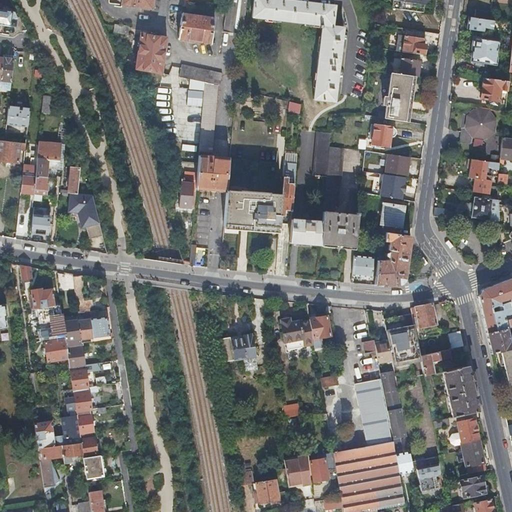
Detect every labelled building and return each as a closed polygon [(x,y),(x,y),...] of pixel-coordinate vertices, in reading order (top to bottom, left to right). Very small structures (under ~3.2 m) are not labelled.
[(122,0),(121,4),(151,9),(152,0),(122,0)] [(246,0),(229,0),(228,12),(226,12),(223,31),(243,34),(245,15),(246,0)] [(332,26),(335,6),(288,0),(253,0),(252,17),(319,25),(319,27),(322,28),(313,99),(335,102),(343,27),(332,26)] [(392,0),(391,8),(417,12),(419,4),(422,5),(423,1),(426,2),(426,0),(392,0)] [(0,24),(9,26),(9,25),(15,26),(16,21),(13,20),(14,18),(11,18),(12,12),(0,10),(0,24)] [(476,10),(475,18),(491,20),(492,12),(476,10)] [(214,18),(182,13),(179,39),(212,43),(214,18)] [(475,18),(469,17),(467,29),(484,32),(485,28),(491,29),(501,31),(501,28),(499,27),(500,22),(491,20),(475,18)] [(132,28),(120,26),(119,32),(131,34),(132,28)] [(413,30),(405,29),(404,35),(401,51),(424,55),(425,44),(423,44),(425,32),(413,30)] [(135,69),(162,74),(167,38),(140,33),(135,69)] [(481,39),(473,38),(471,49),(473,49),(471,61),(495,64),(498,42),(481,39)] [(401,57),(398,73),(413,75),(418,76),(420,60),(401,57)] [(10,81),(13,60),(2,59),(0,75),(0,90),(9,92),(9,90),(10,81)] [(181,64),(179,77),(204,82),(219,86),(222,73),(181,64)] [(398,73),(391,72),(387,98),(384,97),(383,104),(386,105),(384,118),(406,121),(413,75),(398,73)] [(507,91),(508,82),(484,78),(481,99),(498,101),(500,90),(507,91)] [(219,92),(220,86),(219,86),(204,82),(198,150),(212,152),(217,92),(219,92)] [(37,96),(30,95),(29,104),(37,105),(37,96)] [(51,97),(43,96),(41,112),(49,113),(51,97)] [(300,113),(300,103),(288,103),(288,113),(300,113)] [(8,106),(7,107),(6,124),(27,126),(29,109),(8,106)] [(473,138),(479,139),(482,109),(478,109),(467,116),(465,127),(473,138)] [(482,109),(479,139),(484,140),(495,132),(496,121),(489,110),(482,109)] [(65,140),(74,141),(67,123),(65,140)] [(394,127),(374,124),(371,143),(389,146),(391,137),(392,137),(393,137),(393,136),(394,136),(395,136),(395,135),(396,135),(396,134),(396,133),(396,132),(396,131),(396,130),(396,129),(395,129),(395,128),(394,128),(394,127)] [(329,146),(330,133),(317,131),(313,175),(326,176),(329,146)] [(511,159),(511,138),(502,138),(500,157),(500,164),(503,164),(504,159),(511,159)] [(25,150),(26,143),(4,141),(0,140),(0,160),(19,162),(20,149),(25,150)] [(35,176),(46,177),(47,164),(59,165),(60,160),(61,148),(46,146),(46,142),(38,141),(37,158),(37,159),(36,170),(35,176)] [(344,148),(329,146),(326,176),(324,200),(322,221),(320,242),(344,245),(355,246),(355,240),(358,214),(348,213),(334,211),(334,205),(338,205),(339,201),(344,148)] [(409,157),(388,154),(386,165),(383,164),(382,167),(386,168),(386,171),(406,174),(409,157)] [(211,189),(213,157),(198,156),(196,177),(195,188),(211,189)] [(492,163),(500,164),(500,157),(493,156),(492,163)] [(227,191),(230,159),(213,157),(211,189),(227,191)] [(20,192),(33,193),(35,177),(35,176),(36,170),(37,159),(31,158),(31,162),(30,165),(23,164),(22,176),(20,192)] [(471,192),(488,194),(490,180),(484,180),(486,162),(477,160),(468,159),(466,167),(469,168),(468,177),(473,178),(471,192)] [(281,196),(280,214),(284,215),(285,210),(291,210),(295,163),(284,162),(281,196)] [(70,193),(77,193),(80,168),(70,167),(69,179),(68,192),(70,193)] [(383,173),(380,195),(401,199),(405,177),(383,173)] [(499,173),(497,184),(505,185),(507,174),(499,173)] [(33,193),(46,194),(47,184),(45,184),(46,177),(35,176),(35,177),(33,193)] [(193,206),(195,188),(196,177),(183,176),(182,182),(193,183),(191,206),(193,206)] [(193,183),(182,182),(181,182),(179,207),(191,208),(191,206),(193,183)] [(249,193),(227,191),(223,226),(246,228),(249,193)] [(77,193),(70,193),(68,211),(77,212),(80,213),(81,217),(80,220),(81,225),(84,227),(86,226),(89,239),(103,235),(92,195),(90,195),(83,196),(83,194),(77,193)] [(281,196),(249,193),(246,228),(278,231),(280,214),(281,196)] [(498,207),(498,204),(498,200),(475,197),(473,204),(470,203),(469,204),(468,210),(469,211),(472,212),(471,217),(499,221),(498,207)] [(383,223),(382,231),(384,232),(385,232),(398,234),(399,226),(401,226),(404,205),(383,202),(380,223),(383,223)] [(511,205),(498,204),(498,207),(499,221),(499,224),(499,228),(510,229),(510,231),(509,231),(509,232),(508,233),(509,235),(511,236),(511,205)] [(434,216),(448,218),(449,210),(435,208),(434,216)] [(48,235),(50,216),(47,215),(47,218),(33,217),(31,233),(48,235)] [(320,242),(322,221),(291,219),(289,242),(320,244),(320,242)] [(377,259),(374,284),(382,285),(398,284),(404,278),(410,236),(398,234),(385,232),(385,240),(389,241),(388,249),(389,249),(388,260),(382,260),(377,259)] [(355,240),(355,246),(352,274),(372,276),(374,257),(360,256),(361,241),(355,240)] [(28,266),(20,264),(20,266),(22,279),(30,278),(28,267),(28,266)] [(75,273),(72,272),(76,302),(83,301),(78,274),(75,273)] [(511,327),(511,281),(510,278),(481,290),(477,296),(486,333),(506,329),(511,327)] [(31,289),(34,307),(53,304),(54,304),(51,287),(42,289),(42,288),(31,289)] [(76,302),(77,312),(84,311),(83,301),(76,302)] [(41,331),(42,337),(64,333),(62,321),(59,303),(54,304),(53,304),(55,316),(52,316),(54,329),(41,331)] [(432,303),(415,307),(418,322),(419,327),(436,323),(432,303)] [(93,340),(110,338),(107,316),(98,317),(97,317),(97,313),(98,312),(97,309),(89,310),(89,313),(90,318),(93,340)] [(392,361),(394,370),(397,389),(415,386),(411,361),(404,326),(402,314),(384,318),(387,335),(392,361)] [(315,317),(309,318),(313,338),(330,335),(327,315),(315,316),(315,317)] [(66,345),(81,342),(80,339),(90,338),(91,341),(93,340),(90,318),(62,321),(64,333),(65,338),(66,345)] [(307,321),(299,322),(299,321),(289,322),(288,318),(279,320),(285,349),(311,344),(307,321)] [(506,329),(486,333),(490,353),(497,352),(500,351),(511,348),(511,339),(508,341),(506,329)] [(464,345),(461,331),(448,334),(451,348),(464,345)] [(223,361),(233,359),(237,359),(255,356),(252,336),(251,336),(251,334),(219,339),(223,361)] [(376,350),(378,361),(389,358),(390,361),(392,361),(387,335),(381,336),(382,342),(374,343),(376,350)] [(48,361),(68,357),(66,345),(65,338),(44,341),(48,361)] [(368,351),(376,350),(374,343),(374,339),(370,339),(362,341),(364,352),(368,351)] [(83,364),(84,364),(81,342),(66,345),(68,357),(68,362),(69,365),(83,364)] [(511,391),(511,348),(500,351),(503,364),(510,392),(511,391)] [(449,349),(420,355),(424,375),(429,374),(435,373),(432,362),(451,358),(449,349)] [(68,368),(67,362),(55,364),(56,370),(68,368)] [(69,365),(72,388),(87,386),(85,369),(83,369),(83,364),(69,365)] [(442,371),(452,416),(479,411),(474,388),(469,365),(453,369),(442,371)] [(380,373),(392,439),(398,437),(406,436),(397,389),(394,370),(380,373)] [(429,374),(424,375),(433,420),(438,419),(429,374)] [(320,379),(322,387),(339,384),(337,376),(320,379)] [(343,505),(343,511),(363,511),(369,510),(405,504),(402,490),(399,473),(393,440),(390,441),(379,378),(354,383),(366,445),(333,451),(341,495),(343,505)] [(76,411),(89,409),(91,409),(88,391),(73,394),(75,404),(76,411)] [(333,416),(342,412),(332,391),(322,395),(333,416)] [(297,403),(283,405),(284,410),(285,417),(299,414),(300,414),(297,403)] [(113,414),(112,406),(101,407),(103,415),(113,414)] [(91,431),(92,431),(89,409),(76,411),(76,415),(79,433),(91,431)] [(326,412),(300,414),(299,414),(302,427),(318,426),(317,419),(327,418),(326,412)] [(72,442),(80,441),(80,438),(79,433),(76,415),(68,416),(61,417),(64,438),(67,437),(72,437),(72,442)] [(433,420),(434,427),(448,424),(447,417),(438,419),(433,420)] [(329,427),(343,425),(343,418),(328,419),(329,427)] [(450,442),(454,445),(461,444),(461,441),(478,438),(474,418),(457,421),(459,432),(452,434),(449,438),(450,442)] [(36,431),(39,446),(55,444),(54,441),(53,431),(52,420),(35,422),(36,431)] [(82,456),(96,455),(93,436),(91,436),(80,438),(80,441),(82,453),(82,456)] [(392,439),(393,440),(399,473),(413,470),(412,464),(411,460),(409,451),(401,452),(398,437),(392,439)] [(466,463),(468,473),(485,470),(479,440),(462,444),(464,455),(461,456),(462,460),(465,460),(466,463)] [(63,456),(64,459),(71,459),(71,455),(82,453),(80,441),(72,442),(68,443),(62,443),(63,456)] [(45,458),(63,456),(62,443),(55,444),(39,446),(39,447),(44,483),(54,482),(51,464),(46,465),(45,458)] [(328,478),(324,453),(318,454),(318,458),(310,460),(314,480),(328,478)] [(297,457),(284,460),(285,467),(288,485),(301,483),(302,485),(312,484),(309,471),(306,454),(296,455),(297,457)] [(86,479),(87,485),(93,484),(92,480),(103,479),(99,455),(83,458),(86,479)] [(250,461),(236,463),(238,473),(240,487),(255,484),(256,491),(253,491),(255,502),(258,501),(259,503),(260,502),(260,504),(262,505),(267,504),(268,502),(268,501),(279,499),(278,492),(275,479),(254,483),(252,471),(245,472),(245,467),(251,466),(250,461)] [(437,463),(416,468),(418,478),(421,490),(438,487),(435,475),(439,474),(437,463)] [(455,466),(457,475),(468,473),(466,463),(455,466)] [(484,486),(481,476),(460,480),(463,496),(484,492),(483,486),(484,486)] [(89,501),(90,511),(102,511),(100,490),(88,492),(89,501)] [(326,508),(343,505),(341,495),(325,499),(326,508)] [(474,502),(475,511),(493,511),(493,509),(492,509),(490,499),(474,502)] [(77,511),(90,511),(89,501),(78,503),(77,505),(77,511)] [(464,511),(462,502),(456,504),(449,505),(450,511),(464,511)]
